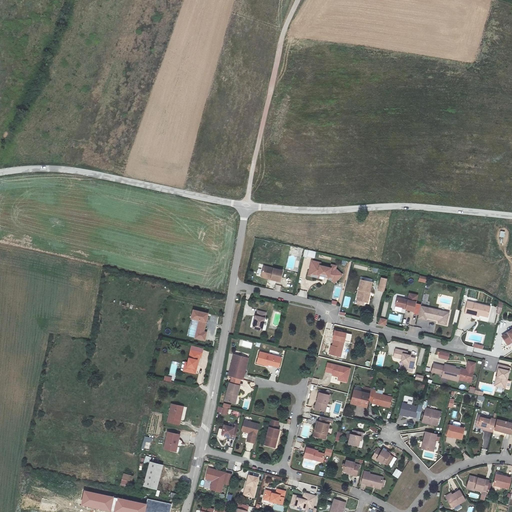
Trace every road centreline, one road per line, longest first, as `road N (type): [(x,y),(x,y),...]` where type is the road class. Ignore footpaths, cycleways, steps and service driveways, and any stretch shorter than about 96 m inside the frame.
road 1 (tertiary): [(246,205),(511,215)]
road 2 (unclassified): [(246,205),(63,169),(0,172)]
road 3 (residential): [(459,349),(232,284)]
road 4 (unclassified): [(246,205),(282,36),(298,0)]
road 5 (residential): [(200,448),(232,284)]
road 6 (residential): [(262,382),(301,392),(280,471)]
